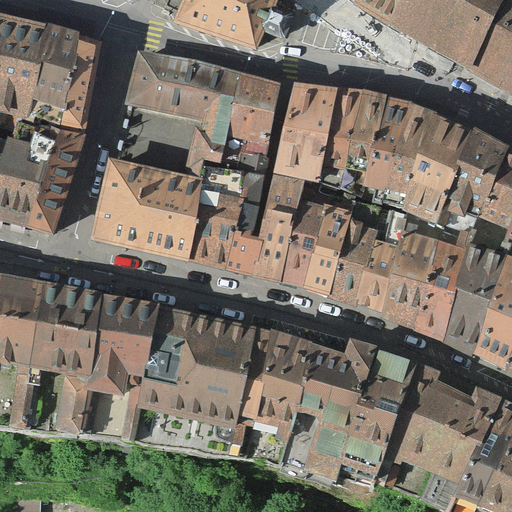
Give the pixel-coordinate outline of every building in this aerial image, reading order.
[(175,11),(171,19),(254,46),(262,28),(283,37),(294,13),(271,2),(272,0),(167,0),(164,7),(175,11)] [(354,0),(389,20),(398,0),(354,0)] [(398,0),(389,20),(469,66),(499,0),(398,0)] [(511,0),(499,0),(469,66),(511,100),(511,0)] [(19,16),(0,11),(0,123),(12,128),(16,113),(23,115),(43,21),(19,16)] [(60,27),(43,21),(23,115),(29,116),(32,110),(55,118),(75,32),(60,27)] [(87,35),(75,32),(55,118),(53,124),(82,131),(100,40),(87,35)] [(236,73),(195,61),(143,54),(137,79),(130,108),(192,122),(223,128),(236,73)] [(276,83),(236,73),(223,128),(216,164),(243,167),(245,153),(263,157),(276,83)] [(325,186),(352,88),(293,81),(271,170),(302,177),(325,186)] [(382,93),(352,88),(325,186),(352,196),(382,93)] [(405,99),(382,93),(352,196),(381,206),(405,99)] [(427,109),(405,99),(381,206),(398,212),(427,109)] [(438,222),(468,128),(427,109),(398,212),(408,215),(438,222)] [(0,219),(23,226),(51,131),(27,124),(29,116),(23,115),(16,113),(12,128),(7,141),(0,163),(0,219)] [(182,173),(115,156),(94,238),(183,256),(201,168),(202,161),(216,164),(223,128),(192,122),(182,173)] [(23,226),(49,232),(82,131),(53,124),(51,131),(23,226)] [(478,212),(506,148),(468,128),(438,222),(471,231),(478,212)] [(507,225),(511,212),(511,151),(506,148),(478,212),(507,225)] [(243,167),(242,174),(222,267),(250,274),(258,233),(247,232),(263,157),(245,153),(243,167)] [(201,168),(183,256),(201,260),(220,171),(201,168)] [(302,177),(271,170),(258,233),(250,274),(279,280),(302,177)] [(220,171),(201,260),(222,267),(242,174),(220,171)] [(302,177),(279,280),(301,284),(325,186),(302,177)] [(325,186),(301,284),(327,292),(352,196),(325,186)] [(352,196),(327,292),(353,301),(381,206),(352,196)] [(381,206),(353,301),(380,311),(408,215),(398,212),(381,206)] [(511,240),(511,212),(507,225),(501,238),(510,240),(511,240)] [(378,317),(410,326),(438,222),(408,215),(380,311),(378,317)] [(410,326),(442,339),(471,231),(438,222),(410,326)] [(442,339),(472,351),(507,252),(510,240),(501,238),(471,231),(442,339)] [(472,351),(502,366),(511,342),(511,254),(507,252),(472,351)] [(17,425),(46,280),(0,269),(0,362),(18,367),(7,424),(17,425)] [(65,424),(95,291),(46,280),(17,425),(28,425),(38,368),(59,371),(48,424),(65,424)] [(136,397),(154,304),(95,291),(65,424),(81,423),(91,383),(117,387),(122,364),(134,366),(121,432),(128,433),(136,397)] [(228,419),(249,325),(154,304),(136,397),(228,419)] [(249,413),(267,330),(249,325),(228,419),(221,447),(234,449),(243,410),(249,413)] [(284,434),(311,343),(267,330),(249,413),(273,420),(270,430),(284,434)] [(373,352),(375,347),(345,338),(343,344),(340,352),(311,343),(284,434),(277,456),(330,470),(334,458),(373,352)] [(511,342),(502,366),(511,370),(511,342)] [(411,366),(413,361),(375,347),(373,352),(334,458),(365,471),(411,366)] [(491,399),(493,395),(473,385),(471,389),(469,393),(435,379),(436,375),(438,370),(413,361),(411,366),(365,471),(385,478),(397,450),(430,463),(418,491),(445,504),(450,489),(491,399)] [(511,423),(511,405),(493,395),(491,399),(450,489),(474,501),(511,423)] [(502,511),(511,511),(511,423),(474,501),(502,511)] [(38,511),(39,502),(19,501),(18,511),(38,511)]
